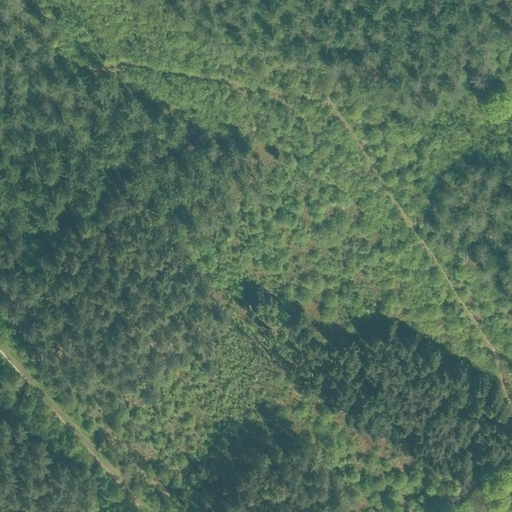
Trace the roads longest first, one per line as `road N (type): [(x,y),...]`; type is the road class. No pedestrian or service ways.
road 1 (track): [(0,132),(113,62),(331,101),(487,338),(511,397)]
road 2 (track): [(151,511),(0,341)]
